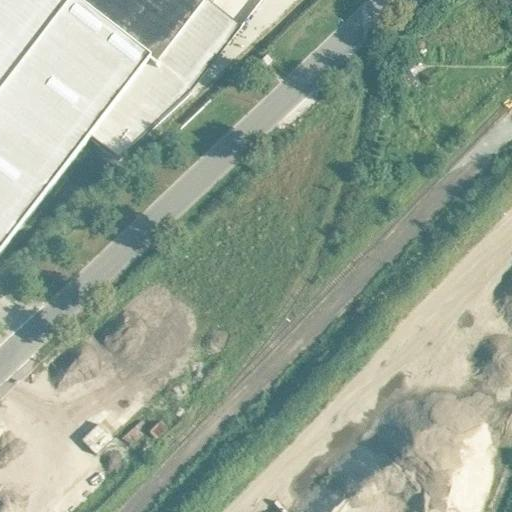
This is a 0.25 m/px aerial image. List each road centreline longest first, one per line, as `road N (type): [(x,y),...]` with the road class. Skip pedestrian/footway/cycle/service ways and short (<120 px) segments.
road 1 (unclassified): [(0,365),(391,0)]
road 2 (unknown): [(511,130),(150,511)]
